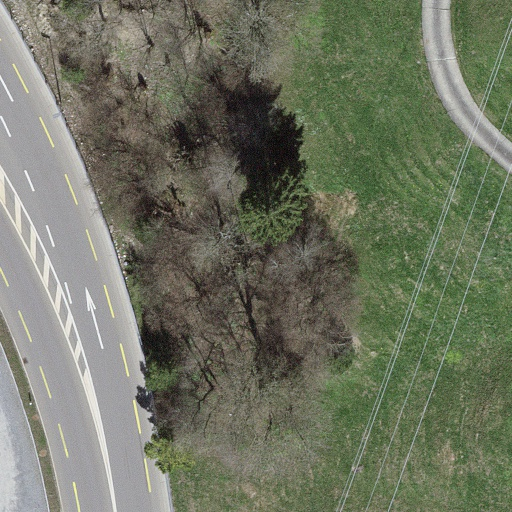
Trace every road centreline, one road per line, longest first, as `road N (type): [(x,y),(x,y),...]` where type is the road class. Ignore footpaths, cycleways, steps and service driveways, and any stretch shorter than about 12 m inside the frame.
road 1 (secondary): [(115,511),(78,354),(44,258)]
road 2 (track): [(511,166),(474,125),(450,76),(448,0)]
road 3 (secondary): [(44,258),(34,175),(0,110)]
